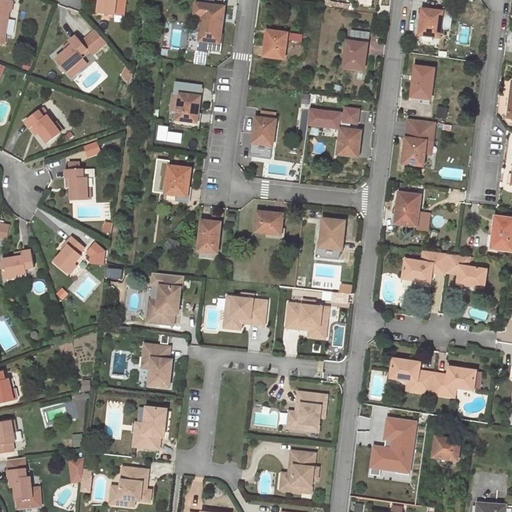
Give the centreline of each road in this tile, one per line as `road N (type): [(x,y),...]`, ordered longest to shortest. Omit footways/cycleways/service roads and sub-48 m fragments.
road 1 (residential): [(376,202),(225,185),(249,0)]
road 2 (residential): [(355,372),(214,356),(201,468)]
road 3 (residential): [(376,202),(400,0)]
road 4 (residential): [(499,0),(478,190)]
road 5 (residential): [(338,511),(355,372)]
road 6 (residential): [(485,340),(362,322)]
road 7 (residential): [(362,322),(376,202)]
